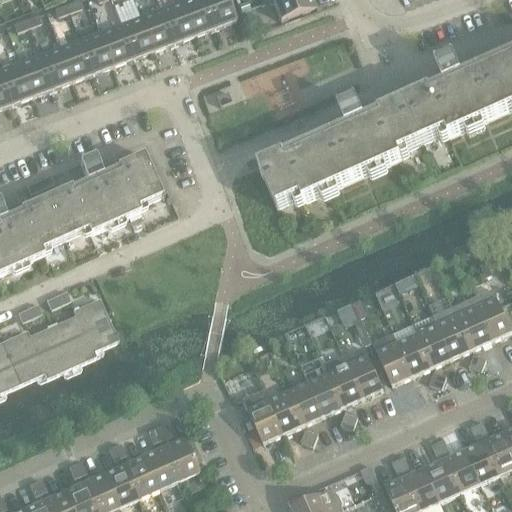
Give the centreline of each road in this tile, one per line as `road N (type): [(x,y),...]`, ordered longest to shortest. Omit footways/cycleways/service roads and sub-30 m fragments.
road 1 (residential): [(0,156),(170,91),(207,181)]
road 2 (residential): [(257,506),(511,393)]
road 3 (residential): [(0,311),(219,213),(207,181)]
road 4 (residential): [(0,482),(203,392)]
road 5 (residential): [(257,506),(203,392)]
